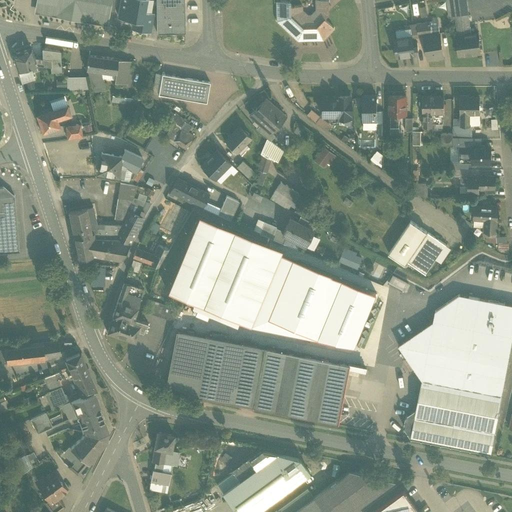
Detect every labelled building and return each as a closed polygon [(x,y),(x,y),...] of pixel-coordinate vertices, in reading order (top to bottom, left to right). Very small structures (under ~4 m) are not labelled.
[(38,0),(36,12),(56,15),(58,5),(72,8),(71,14),(86,16),(85,20),(105,24),(107,12),(109,0),(38,0)] [(146,0),(121,0),(119,18),(134,20),(132,28),(149,31),(152,13),(145,12),(146,0)] [(183,0),(155,0),(157,33),(184,32),(183,0)] [(314,0),(315,10),(310,15),(307,15),(302,10),(302,6),(290,6),(289,1),(275,1),(276,21),(297,41),(322,40),(334,28),(324,19),(328,14),(327,0),(314,0)] [(466,0),(446,0),(449,21),(456,20),(457,27),(470,25),(466,0)] [(438,21),(430,22),(432,34),(424,36),(428,59),(443,57),(438,21)] [(430,22),(416,24),(418,36),(424,36),(432,34),(430,22)] [(470,25),(457,27),(458,35),(456,35),(458,55),(467,54),(467,53),(479,52),(480,52),(478,33),(471,33),(470,25)] [(412,36),(394,39),(396,56),(415,54),(412,36)] [(31,48),(15,53),(13,57),(17,71),(27,67),(36,65),(34,57),(31,48)] [(60,51),(42,49),(42,57),(43,57),(43,58),(43,66),(51,66),(51,71),(61,70),(60,51)] [(119,60),(89,56),(87,70),(88,70),(101,72),(116,74),(119,60)] [(43,58),(34,57),(36,65),(43,66),(43,58)] [(130,61),(119,60),(116,74),(115,82),(127,84),(130,61)] [(36,65),(27,67),(29,73),(38,70),(36,65)] [(101,72),(88,70),(92,87),(94,86),(104,84),(101,72)] [(210,82),(161,74),(158,95),(206,103),(210,82)] [(85,77),(73,77),(74,90),(88,89),(85,77)] [(376,95),(362,96),(363,120),(377,120),(376,95)] [(405,95),(389,95),(389,114),(390,114),(390,127),(399,127),(399,114),(405,114),(405,95)] [(443,95),(422,95),(422,112),(423,112),(423,126),(423,127),(432,127),(432,122),(442,122),(442,112),(444,112),(443,95)] [(469,97),(468,95),(461,95),(461,113),(462,113),(462,125),(469,125),(470,113),(479,113),(479,97),(469,97)] [(141,100),(113,96),(112,103),(137,106),(141,100)] [(349,96),(334,96),(334,99),(321,99),(321,114),(329,114),(330,122),(340,122),(340,118),(350,118),(350,114),(351,114),(351,99),(350,99),(349,96)] [(285,117),(266,99),(250,116),(266,129),(271,133),(285,117)] [(52,111),(38,116),(41,124),(40,124),(39,126),(40,129),(42,130),(43,131),(58,126),(55,119),(69,114),(67,105),(52,110),(52,111)] [(320,117),(311,109),(306,115),(316,122),(320,117)] [(185,122),(173,113),(169,119),(175,123),(181,127),(185,122)] [(330,125),(320,117),(316,122),(326,130),(330,125)] [(169,119),(157,134),(164,139),(166,135),(167,136),(174,124),(175,123),(169,119)] [(80,124),(65,126),(67,139),(82,137),(80,124)] [(194,137),(174,124),(167,136),(186,149),(194,137)] [(240,126),(225,141),(240,157),(249,148),(245,144),(251,138),(240,126)] [(271,133),(266,129),(262,134),(267,138),(270,141),(274,136),(271,133)] [(453,133),(441,133),(441,145),(452,145),(453,145),(453,139),(453,133)] [(264,144),(261,154),(262,155),(271,159),(277,161),(282,151),(270,141),(267,138),(264,144)] [(463,145),(453,145),(452,145),(452,157),(459,157),(459,147),(471,147),(471,146),(480,146),(480,139),(464,139),(463,145)] [(324,168),(334,155),(323,146),(313,160),(324,168)] [(471,146),(471,147),(459,147),(459,157),(459,162),(459,163),(468,163),(491,163),(491,147),(480,146),(471,146)] [(121,157),(101,153),(97,172),(132,179),(142,158),(124,150),(121,157)] [(376,163),(382,155),(376,150),(370,158),(376,163)] [(215,151),(201,166),(214,179),(229,164),(215,151)] [(261,171),(266,173),(271,159),(262,155),(258,170),(261,171)] [(253,171),(242,161),(236,167),(247,177),(253,171)] [(261,171),(257,183),(262,185),(266,173),(261,171)] [(468,176),(460,176),(460,177),(460,186),(468,186),(468,176)] [(495,176),(468,176),(468,186),(468,192),(479,192),(479,188),(485,188),(485,192),(494,192),(494,188),(495,188),(495,176)] [(208,195),(177,179),(171,191),(202,207),(201,208),(218,216),(221,209),(204,202),(208,195)] [(292,190),(280,182),(273,193),(284,201),(292,190)] [(137,187),(119,183),(117,198),(132,201),(137,187)] [(427,183),(414,183),(413,192),(422,198),(427,198),(427,183)] [(14,196),(2,186),(0,185),(0,253),(19,252),(14,196)] [(292,190),(284,201),(290,205),(298,194),(292,190)] [(284,201),(273,193),(270,198),(287,210),(290,205),(284,201)] [(238,202),(227,196),(224,203),(235,207),(238,202)] [(132,201),(117,198),(114,218),(126,220),(131,205),(132,201)] [(144,202),(133,198),(132,201),(131,205),(142,208),(144,202)] [(194,207),(181,201),(177,209),(189,215),(194,207)] [(235,207),(224,203),(221,209),(218,216),(229,221),(235,207)] [(498,207),(475,205),(473,219),(474,219),(474,224),(483,225),(483,224),(485,224),(486,220),(498,221),(498,207)] [(124,225),(104,224),(96,224),(92,207),(86,208),(91,234),(93,233),(95,238),(118,239),(124,225)] [(86,208),(69,212),(74,237),(91,234),(86,208)] [(145,212),(136,208),(134,213),(143,217),(145,212)] [(126,220),(124,225),(118,239),(129,243),(143,217),(134,213),(129,212),(126,220)] [(202,306),(233,230),(198,216),(167,291),(194,302),(202,306)] [(315,225),(301,217),(298,223),(313,230),(315,225)] [(298,223),(290,219),(283,232),(282,234),(286,237),(304,246),(304,247),(311,251),(314,244),(307,240),(313,230),(298,223)] [(498,221),(486,220),(485,224),(483,224),(483,225),(483,232),(489,232),(497,233),(498,221)] [(410,221),(389,253),(388,253),(404,265),(419,242),(421,243),(423,241),(421,239),(426,232),(427,232),(410,221)] [(276,227),(264,222),(259,234),(271,239),(276,229),(276,227)] [(283,232),(276,229),(271,239),(283,244),(286,237),(282,234),(283,232)] [(233,230),(202,306),(239,321),(249,325),(279,254),(281,250),(233,230)] [(118,239),(95,238),(93,233),(91,234),(74,237),(78,258),(91,255),(120,260),(129,243),(118,239)] [(446,245),(428,233),(427,233),(428,233),(423,241),(421,243),(408,262),(407,262),(425,275),(426,274),(425,274),(445,245),(446,245)] [(157,248),(153,255),(136,249),(132,258),(158,267),(168,249),(170,245),(158,239),(154,246),(157,248)] [(352,252),(345,249),(340,261),(350,265),(354,256),(350,254),(352,252)] [(249,325),(317,339),(342,279),(279,254),(249,325)] [(143,263),(132,259),(129,267),(139,271),(143,263)] [(104,268),(92,268),(91,286),(103,286),(104,268)] [(392,273),(387,280),(404,290),(408,282),(392,273)] [(376,293),(342,279),(317,339),(355,345),(376,293)] [(143,290),(124,283),(112,316),(132,323),(133,319),(143,290)] [(511,340),(511,304),(459,294),(435,310),(433,320),(398,344),(398,345),(422,380),(501,395),(511,340)] [(176,309),(147,300),(143,311),(173,321),(176,309)] [(236,327),(239,321),(202,306),(194,302),(191,308),(236,327)] [(132,323),(112,316),(107,332),(134,341),(138,330),(143,332),(144,327),(146,328),(147,323),(133,319),(132,323)] [(340,362),(180,332),(170,384),(196,395),(336,422),(346,368),(339,367),(340,362)] [(58,343),(43,344),(44,359),(61,354),(58,343)] [(43,344),(5,348),(7,363),(44,359),(43,344)] [(96,390),(80,353),(65,360),(80,393),(81,396),(93,391),(94,392),(96,391),(96,390)] [(348,369),(347,376),(352,377),(358,378),(359,372),(348,369)] [(61,372),(54,374),(56,381),(57,381),(63,378),(61,372)] [(54,374),(44,378),(49,392),(60,388),(57,381),(56,381),(54,374)] [(20,377),(0,384),(0,393),(23,385),(20,377)] [(356,391),(358,378),(352,377),(350,389),(356,391)] [(501,395),(422,380),(416,408),(405,415),(406,417),(405,425),(403,426),(411,437),(490,453),(501,395)] [(381,387),(363,384),(360,400),(378,403),(381,387)] [(60,388),(49,392),(52,400),(63,395),(60,388)] [(81,396),(71,401),(77,415),(99,406),(94,392),(93,391),(81,396)] [(1,394),(0,394),(0,410),(9,407),(7,403),(6,403),(1,394)] [(69,397),(58,402),(60,406),(71,401),(69,397)] [(77,415),(78,416),(80,415),(81,420),(79,420),(79,421),(82,428),(83,428),(87,429),(86,433),(108,439),(108,438),(107,438),(108,434),(108,433),(99,406),(77,415)] [(45,413),(30,419),(37,433),(51,427),(45,413)] [(174,434),(157,431),(154,447),(166,449),(171,450),(174,434)] [(86,433),(70,448),(78,455),(87,463),(88,464),(107,442),(108,439),(86,433)] [(166,449),(154,447),(151,461),(164,463),(166,449)] [(21,471),(32,467),(30,462),(36,459),(33,451),(15,457),(21,471)] [(298,459),(263,451),(217,485),(236,511),(256,511),(309,473),(298,459)] [(78,455),(68,467),(77,475),(87,463),(78,455)] [(170,473),(153,470),(151,481),(168,484),(170,473)] [(307,489),(275,511),(352,511),(395,481),(395,480),(350,470),(313,497),(307,489)] [(63,487),(52,472),(43,478),(46,482),(40,487),(49,500),(51,503),(58,498),(67,491),(65,487),(63,487)] [(418,511),(404,491),(375,511),(418,511)] [(58,498),(51,503),(49,500),(45,503),(51,511),(55,511),(64,506),(58,498)]
